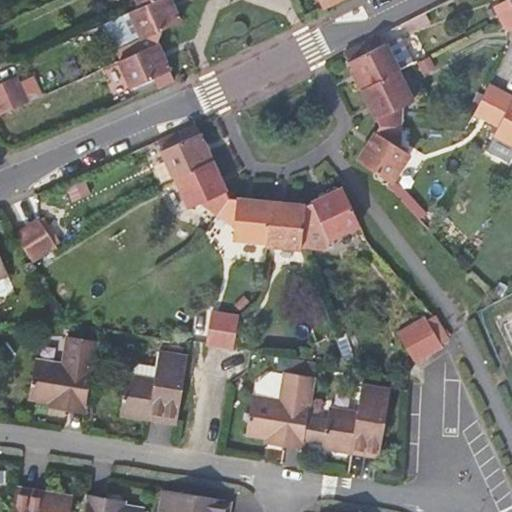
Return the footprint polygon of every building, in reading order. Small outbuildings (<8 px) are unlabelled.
[(175,3),(173,0),(150,0),(142,4),(129,10),(142,37),(182,18),(175,3)] [(511,0),(495,0),(493,1),(500,14),(511,8),(511,0)] [(511,8),(500,14),(507,28),(511,25),(511,8)] [(362,49),(359,43),(342,51),(352,71),(359,85),(395,67),(382,39),(362,49)] [(159,41),(119,59),(132,88),(154,78),(157,84),(175,76),(168,61),(159,41)] [(410,98),(395,67),(359,85),(370,107),(377,122),(397,123),(399,104),(410,98)] [(18,75),(0,82),(0,111),(1,113),(30,100),(18,75)] [(472,111),(484,117),(500,88),(487,81),(472,111)] [(511,141),(511,94),(500,88),(484,117),(497,124),(493,132),(511,141)] [(396,147),(398,123),(397,123),(377,122),(366,140),(355,157),(389,181),(407,155),(396,147)] [(198,128),(160,146),(174,174),(211,157),(204,142),(198,128)] [(198,200),(217,213),(229,196),(219,173),(211,157),(174,174),(188,204),(198,200)] [(330,235),(359,222),(343,186),(323,195),(304,204),(303,221),(325,224),(328,233),(330,235)] [(233,236),(267,239),(270,200),(250,198),(229,196),(217,213),(234,225),(233,236)] [(266,243),(301,245),(302,232),(303,221),(304,204),(287,202),(270,200),(267,239),(266,243)] [(41,213),(38,215),(37,216),(55,243),(59,241),(41,213)] [(55,243),(37,216),(25,223),(44,251),(55,243)] [(302,232),(328,233),(325,224),(303,221),(302,232)] [(31,259),(44,251),(25,223),(13,231),(31,259)] [(413,359),(448,328),(429,308),(419,318),(417,316),(393,337),(413,359)] [(211,310),(205,341),(219,343),(225,312),(211,310)] [(233,345),(238,314),(225,312),(219,343),(233,345)] [(48,404),(67,407),(84,411),(85,404),(96,339),(66,334),(64,349),(44,346),(34,357),(28,395),(48,399),(48,404)] [(142,410),(178,416),(188,353),(159,349),(155,375),(152,375),(131,372),(127,371),(121,410),(141,413),(142,410)] [(131,372),(152,375),(154,366),(138,364),(131,372)] [(282,374),(272,373),(258,383),(256,397),(252,396),(246,434),(264,437),(264,441),(284,444),(302,447),(302,444),(303,437),(307,414),(313,376),(283,372),(282,374)] [(347,444),(379,450),(384,417),(356,413),(361,384),(333,379),(326,417),(322,441),(322,444),(345,448),(347,444)] [(141,413),(150,415),(177,420),(178,416),(142,410),(141,413)] [(326,417),(307,414),(303,437),(322,441),(326,417)] [(345,448),(351,449),(379,454),(379,450),(347,444),(345,448)] [(48,491),(43,490),(16,485),(16,489),(47,495),(48,491)] [(223,511),(226,498),(163,488),(159,511),(223,511)] [(47,495),(16,489),(11,511),(67,511),(70,494),(48,491),(47,495)] [(125,498),(106,495),(89,492),(88,496),(85,511),(142,511),(144,505),(124,502),(125,498)]
